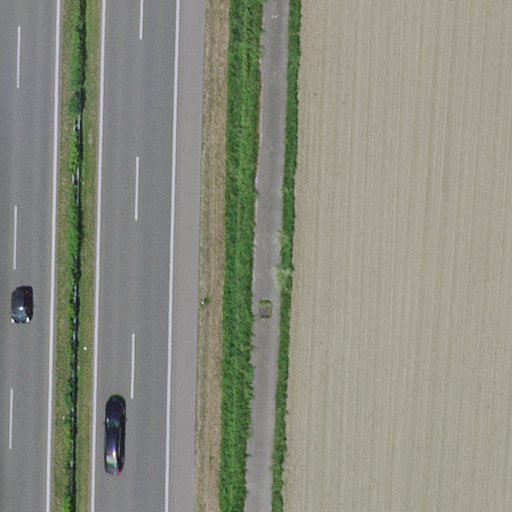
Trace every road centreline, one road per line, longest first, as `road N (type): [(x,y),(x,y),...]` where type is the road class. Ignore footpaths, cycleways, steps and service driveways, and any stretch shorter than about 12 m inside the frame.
road 1 (track): [(251,511),(268,0)]
road 2 (motorway): [(125,511),(138,0)]
road 3 (motorway): [(18,0),(6,511)]
